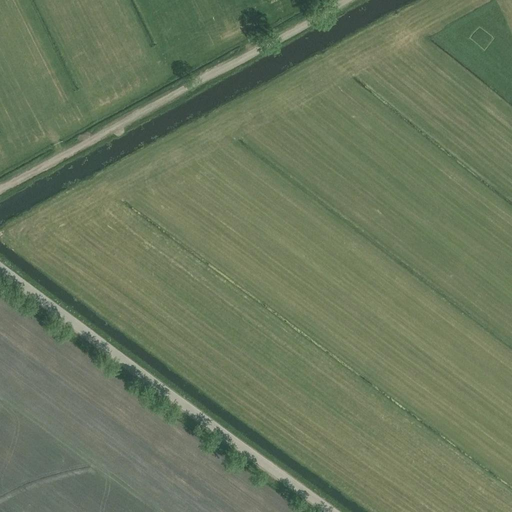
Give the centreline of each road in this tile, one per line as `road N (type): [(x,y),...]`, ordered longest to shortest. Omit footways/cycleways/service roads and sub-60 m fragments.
road 1 (unclassified): [(333,511),(0,267)]
road 2 (track): [(0,187),(343,0)]
